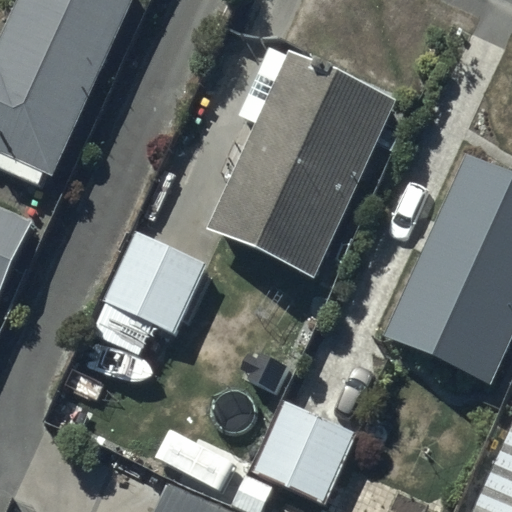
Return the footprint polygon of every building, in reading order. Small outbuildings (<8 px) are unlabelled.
[(0,154),(6,157),(0,171),(44,191),(50,178),(59,183),(142,0),(25,0),(0,56),(0,154)] [(403,106),(296,58),(217,234),(323,282),(403,106)] [(511,357),(511,176),(473,159),(390,341),(497,390),(511,357)] [(0,209),(0,312),(38,226),(0,209)] [(142,235),(108,304),(182,340),(216,271),(142,235)] [(361,434),(290,405),(261,478),(332,506),(361,434)] [(511,511),(511,439),(479,511),(511,511)] [(197,463),(186,488),(240,511),(268,511),(277,492),(250,480),(247,485),(197,463)] [(226,511),(173,488),(161,511),(226,511)]
